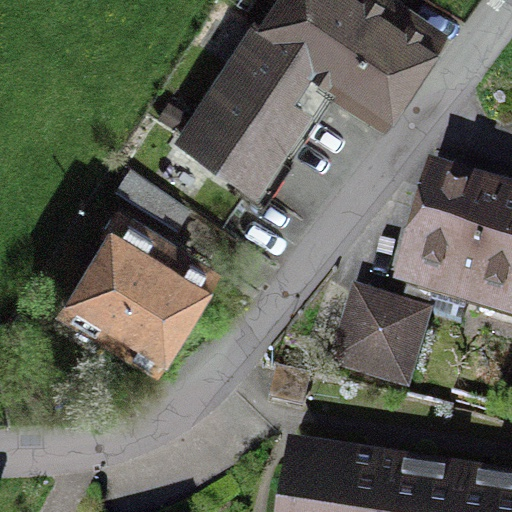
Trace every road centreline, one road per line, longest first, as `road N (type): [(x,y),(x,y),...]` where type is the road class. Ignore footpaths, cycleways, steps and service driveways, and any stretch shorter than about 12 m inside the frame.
road 1 (residential): [(0,454),(140,427),(181,401),(228,360),(422,117)]
road 2 (residential): [(422,117),(505,0)]
